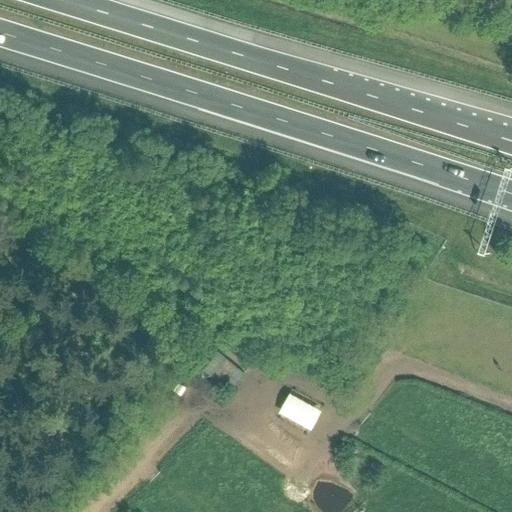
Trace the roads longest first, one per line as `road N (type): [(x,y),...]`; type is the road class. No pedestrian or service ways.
road 1 (motorway): [(0,33),(511,195)]
road 2 (motorway): [(511,142),(55,0)]
